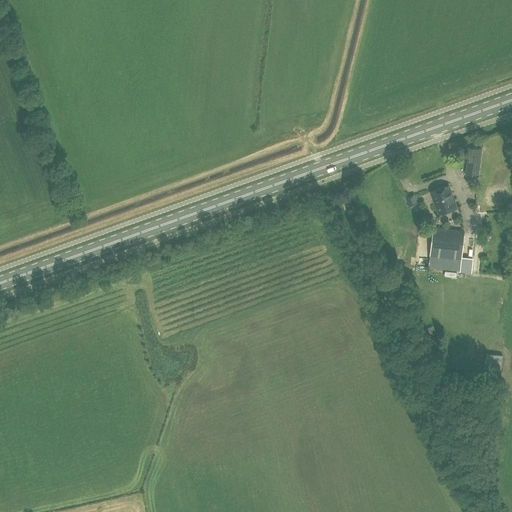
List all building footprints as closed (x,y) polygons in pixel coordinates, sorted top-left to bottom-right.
[(451,149),(458,147),(456,141),(448,143),(451,149)] [(478,175),(481,148),(469,147),(466,174),(478,175)] [(439,214),(457,207),(449,185),(431,191),(439,214)] [(460,271),(464,234),(433,231),(429,268),(460,271)] [(486,353),(485,365),(484,377),(500,379),(502,355),(486,353)]
